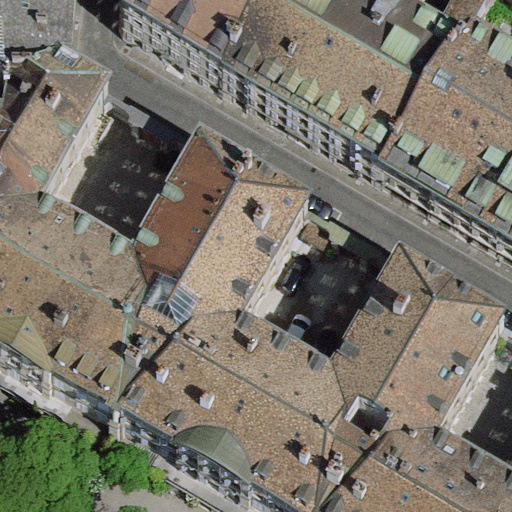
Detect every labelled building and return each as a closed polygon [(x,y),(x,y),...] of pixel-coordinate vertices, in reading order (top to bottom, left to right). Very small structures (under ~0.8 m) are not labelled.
[(0,0),(0,76),(2,77),(3,111),(17,109),(39,107),(70,87),(73,45),(76,15),(77,0),(0,0)] [(126,0),(122,33),(126,42),(175,70),(224,100),(284,0),(126,0)] [(320,156),(385,193),(464,55),(476,59),(487,40),(478,33),(498,5),(501,0),(423,0),(423,1),(461,24),(445,54),(352,0),(284,0),(224,100),(320,156)] [(511,0),(501,0),(498,5),(511,14),(511,0)] [(511,267),(511,79),(476,59),(464,55),(385,193),(480,248),(511,267)] [(0,370),(118,439),(258,196),(204,164),(138,281),(88,253),(42,228),(109,111),(70,87),(39,107),(17,109),(9,143),(0,143),(0,370)] [(258,196),(118,439),(240,511),(336,511),(360,472),(344,463),(359,437),(379,445),(455,311),(404,280),(335,396),(284,368),(241,343),(310,227),(258,196)] [(505,341),(455,311),(379,445),(360,472),(336,511),(511,511),(511,501),(483,484),(438,458),(505,341)]
